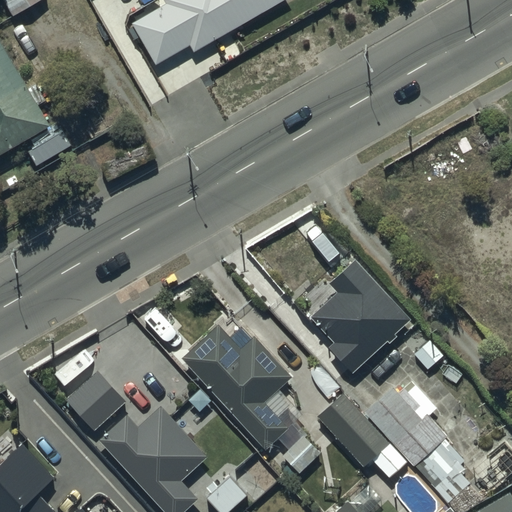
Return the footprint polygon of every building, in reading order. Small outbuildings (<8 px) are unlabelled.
[(30,0),(6,0),(13,10),(30,0)] [(166,0),(132,20),(156,59),(191,39),(195,45),(271,0),(166,0)] [(0,147),(50,119),(0,33),(0,147)] [(465,220),(445,232),(477,284),(511,261),(511,190),(492,203),(485,192),(458,209),(465,220)] [(410,312),(355,252),(327,278),(335,287),(310,310),(333,336),(328,341),(352,367),(386,335),(388,338),(398,329),(395,326),(410,312)] [(242,343),(218,317),(181,352),(267,444),(304,410),(278,382),(291,370),(254,331),(242,343)] [(126,396),(97,366),(66,396),(95,426),(126,396)] [(390,381),(363,405),(442,490),(468,466),(462,459),(465,456),(444,433),(447,430),(427,409),(422,414),(390,381)] [(343,386),(317,410),(363,462),(372,455),(388,473),(394,468),(395,470),(407,460),(404,457),(405,456),(343,386)] [(127,409),(99,434),(169,511),(178,511),(198,494),(181,475),(207,452),(161,401),(138,421),(127,409)] [(22,440),(0,459),(0,511),(82,511),(81,511),(56,511),(35,489),(52,473),(22,440)] [(224,511),(248,489),(230,468),(206,490),(224,511)] [(371,473),(348,493),(364,511),(395,511),(387,502),(392,497),(371,473)] [(511,511),(511,494),(508,487),(468,511),(511,511)]
